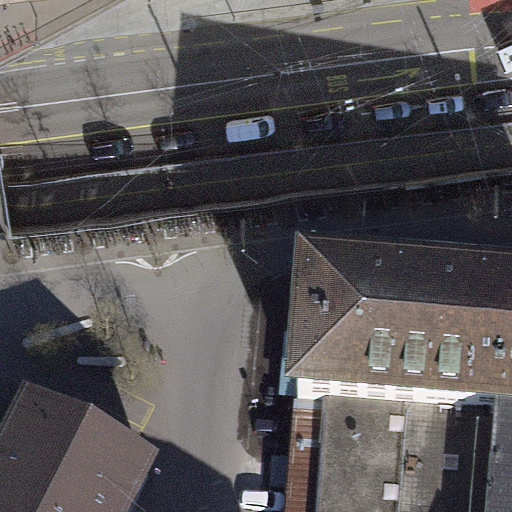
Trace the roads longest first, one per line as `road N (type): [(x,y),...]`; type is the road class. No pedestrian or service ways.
road 1 (residential): [(511,250),(309,250),(256,259),(223,278),(211,310),(209,511)]
road 2 (primary): [(0,127),(511,59)]
